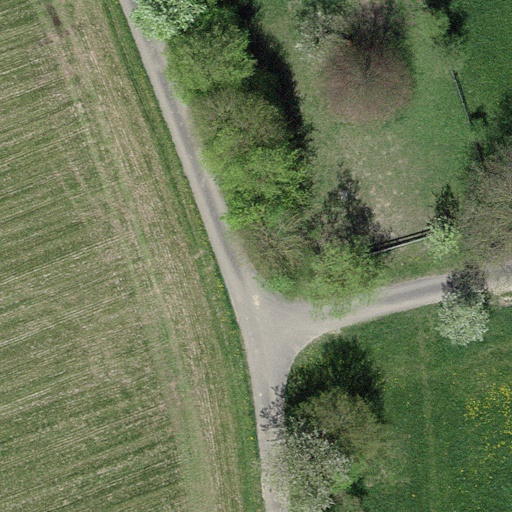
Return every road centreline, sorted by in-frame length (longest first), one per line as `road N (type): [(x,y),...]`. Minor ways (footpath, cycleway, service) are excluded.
road 1 (track): [(133,0),(254,334)]
road 2 (track): [(254,334),(275,511)]
